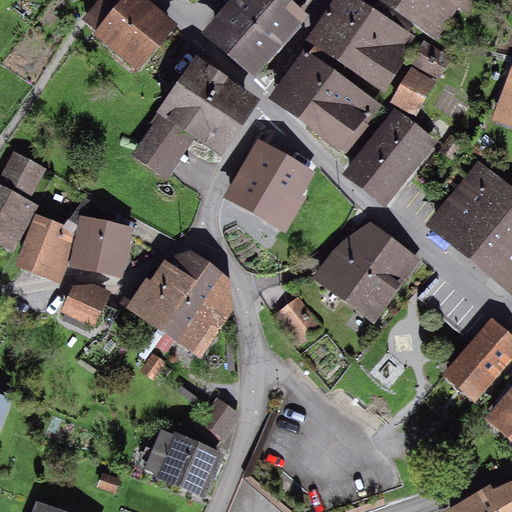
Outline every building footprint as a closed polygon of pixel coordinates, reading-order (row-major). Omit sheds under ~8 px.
[(114,57),(131,72),(173,25),(142,0),(105,0),(88,20),(122,48),(114,57)] [(283,0),(227,0),(233,4),(215,25),(222,31),(216,38),(260,74),(283,45),(275,38),(298,12),(283,0)] [(340,0),(311,38),(341,58),(378,6),(378,5),(371,0),(340,0)] [(475,0),(386,0),(433,32),(440,22),(444,25),(457,5),(467,13),(475,0)] [(378,6),(341,58),(355,68),(391,16),(378,6)] [(402,36),(408,27),(391,16),(355,68),(383,87),(398,64),(396,63),(409,40),(402,36)] [(424,74),(430,74),(439,79),(450,61),(426,46),(415,64),(423,69),(424,74)] [(305,54),(275,98),(310,122),(327,98),(339,78),(345,70),(338,65),(319,53),(313,60),(305,54)] [(164,114),(167,116),(139,155),(162,171),(193,126),(219,144),(247,105),(236,97),(239,92),(199,64),(164,114)] [(511,74),(497,116),(511,121),(511,74)] [(415,76),(397,106),(414,116),(432,87),(415,76)] [(368,115),(376,104),(339,78),(327,98),(310,122),(317,128),(314,131),(338,148),(351,130),(354,133),(365,118),(368,120),(370,117),(368,115)] [(427,143),(395,118),(350,175),(383,200),(427,143)] [(286,226),(301,201),(297,199),(308,181),(300,176),(307,164),(292,156),(296,149),(273,136),(262,155),(256,151),(231,195),(286,226)] [(451,137),(444,148),(454,156),(461,145),(451,137)] [(0,241),(12,247),(31,212),(20,206),(28,191),(31,192),(42,170),(16,156),(4,178),(7,180),(0,192),(0,241)] [(511,285),(511,198),(494,184),(498,179),(469,156),(450,179),(464,190),(436,225),(511,286),(511,285)] [(85,223),(77,263),(117,273),(119,263),(123,264),(130,233),(105,228),(111,218),(89,204),(77,222),(85,223)] [(60,275),(69,254),(66,253),(71,239),(39,224),(22,264),(46,274),(48,270),(60,275)] [(334,257),(320,274),(351,298),(391,242),(370,226),(364,233),(347,243),(334,257)] [(377,317),(416,261),(391,242),(351,298),(377,317)] [(131,308),(133,305),(171,331),(187,308),(190,282),(202,266),(190,257),(174,264),(171,268),(168,266),(157,280),(149,275),(124,303),(131,308)] [(225,319),(210,308),(227,284),(202,266),(190,282),(187,308),(171,331),(199,350),(214,327),(218,330),(225,319)] [(77,288),(65,312),(92,325),(103,301),(77,288)] [(281,315),(299,338),(317,324),(298,301),(281,315)] [(451,376),(473,395),(511,349),(511,339),(491,321),(481,331),(483,333),(472,345),(476,348),(451,376)] [(152,357),(144,368),(155,376),(164,365),(152,357)] [(511,432),(511,393),(493,416),(511,432)] [(216,403),(196,431),(216,445),(236,417),(216,403)] [(162,436),(148,467),(204,492),(218,460),(212,458),(162,436)] [(103,476),(99,487),(114,492),(117,481),(103,476)] [(478,497),(451,511),(511,511),(511,491),(493,501),(491,497),(481,503),(478,497)]
